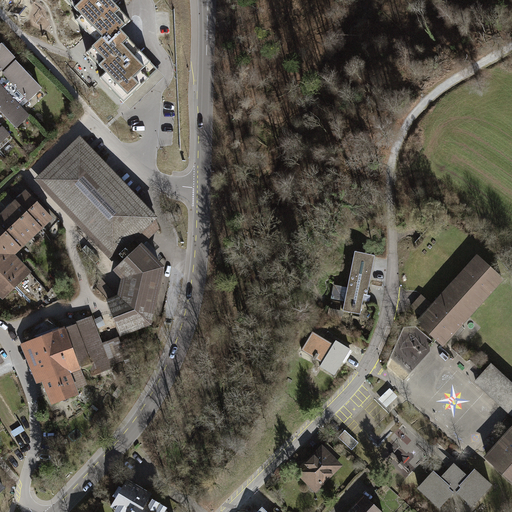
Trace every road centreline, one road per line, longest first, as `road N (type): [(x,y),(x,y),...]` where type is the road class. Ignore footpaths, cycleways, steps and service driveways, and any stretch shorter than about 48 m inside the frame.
road 1 (secondary): [(205,190),(197,293),(175,363),(132,436),(59,511)]
road 2 (residential): [(228,511),(367,365),(391,313),(393,231)]
road 3 (track): [(393,231),(403,153),(425,115),(459,79),(511,52)]
road 4 (secondary): [(208,0),(205,190)]
road 5 (residential): [(23,487),(37,422),(0,332)]
road 6 (residential): [(205,190),(137,170),(91,115)]
